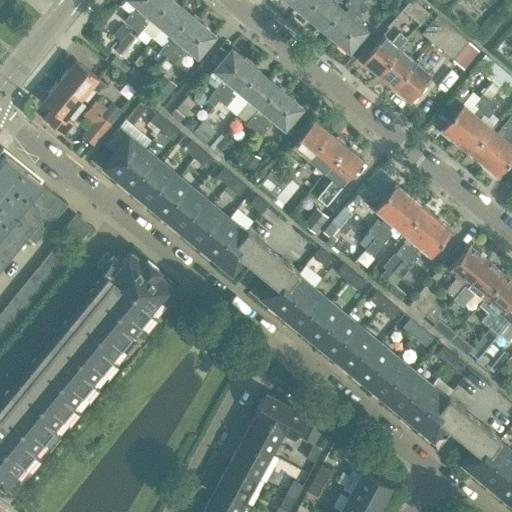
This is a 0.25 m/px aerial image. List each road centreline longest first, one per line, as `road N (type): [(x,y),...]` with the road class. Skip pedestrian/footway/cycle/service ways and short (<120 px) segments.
road 1 (residential): [(511,234),(231,0)]
road 2 (residential): [(274,337),(0,108)]
road 3 (residential): [(437,472),(274,337)]
road 4 (residential): [(274,337),(173,511)]
